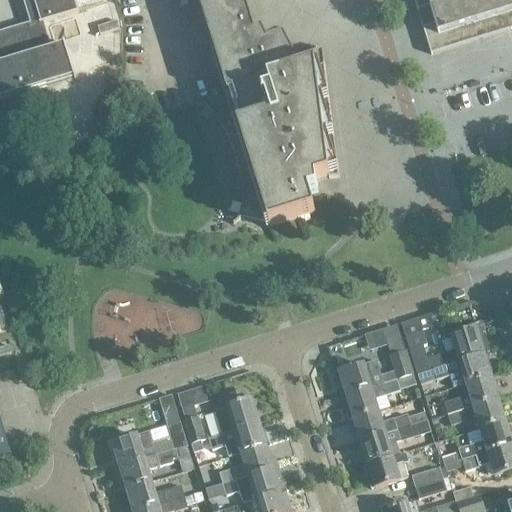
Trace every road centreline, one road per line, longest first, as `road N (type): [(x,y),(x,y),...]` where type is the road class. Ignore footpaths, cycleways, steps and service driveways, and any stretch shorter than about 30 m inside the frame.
road 1 (residential): [(74,493),(63,424),(90,405),(280,340)]
road 2 (residential): [(280,340),(504,273)]
road 3 (residential): [(333,511),(280,340)]
